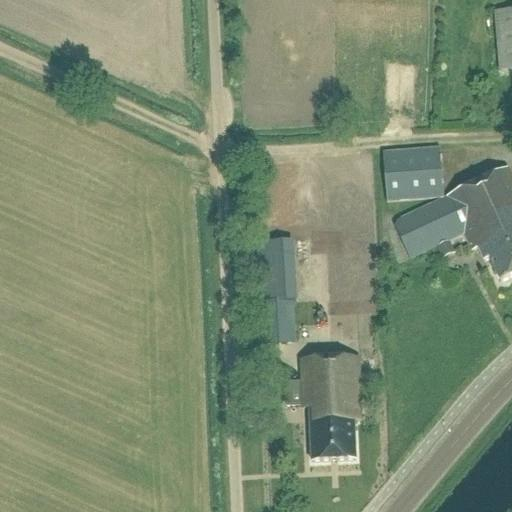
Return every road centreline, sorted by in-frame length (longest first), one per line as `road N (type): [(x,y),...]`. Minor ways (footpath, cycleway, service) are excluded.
road 1 (track): [(0,54),(223,154),(511,136)]
road 2 (unclassified): [(237,511),(214,0)]
road 3 (tertiary): [(397,511),(511,389)]
